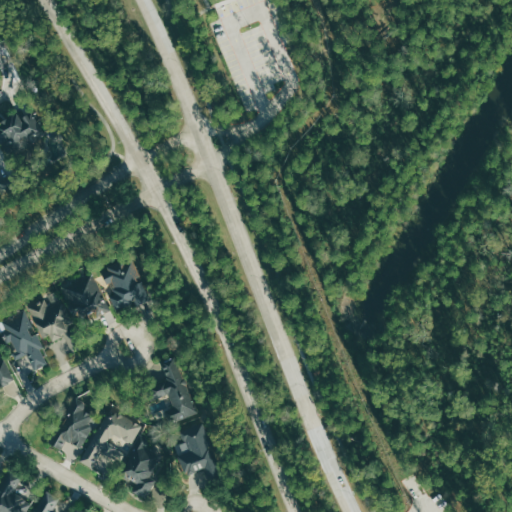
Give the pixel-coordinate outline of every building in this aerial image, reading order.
[(0,124),(0,142),(8,156),(45,134),(29,107),(0,124)] [(0,189),(1,192),(19,185),(14,171),(1,176),(0,173),(0,189)] [(100,274),(104,284),(111,281),(114,289),(109,293),(115,310),(143,299),(126,258),(100,269),(100,274)] [(68,287),(83,321),(107,310),(93,276),(68,287)] [(30,309),(43,335),(48,333),(52,341),(61,334),(71,350),(85,342),(64,302),(52,307),(46,299),(30,309)] [(2,322),(6,328),(3,330),(8,340),(13,337),(16,349),(12,351),(14,358),(24,353),(32,367),(50,362),(38,334),(32,335),(28,328),(31,327),(25,313),(2,322)] [(0,375),(4,383),(15,376),(3,358),(0,361),(0,375)] [(168,364),(191,415),(165,425),(160,407),(172,401),(169,391),(152,399),(147,385),(162,378),(158,368),(168,364)] [(51,443),(74,398),(81,400),(78,408),(96,419),(80,446),(72,442),(66,452),(51,443)] [(128,441),(109,430),(102,442),(117,449),(113,456),(105,451),(95,466),(80,458),(105,413),(113,416),(121,408),(135,416),(130,425),(136,428),(128,441)] [(182,431),(188,447),(175,454),(181,471),(194,467),(202,464),(207,479),(219,476),(201,425),(182,431)] [(141,433),(150,436),(147,444),(160,450),(147,478),(152,481),(143,498),(129,490),(136,474),(126,469),(141,433)] [(9,474),(0,489),(0,511),(27,511),(32,503),(14,493),(21,480),(9,474)] [(42,495),(33,511),(55,511),(54,511),(59,502),(42,495)]
